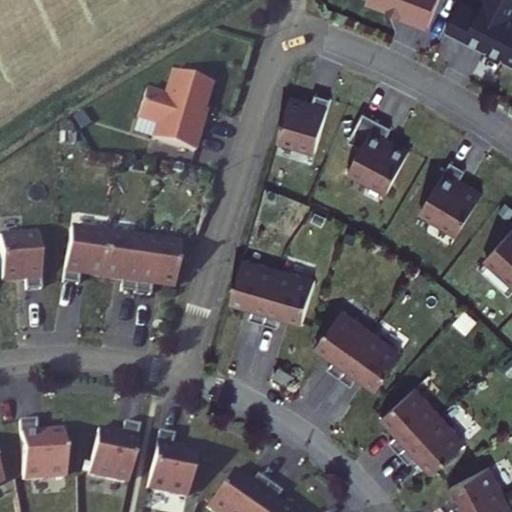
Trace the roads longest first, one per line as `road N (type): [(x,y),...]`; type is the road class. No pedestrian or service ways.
road 1 (residential): [(180,375),(284,23),(416,75),(511,134)]
road 2 (residential): [(383,511),(307,436),(262,406),(180,375)]
road 3 (residential): [(180,375),(85,360),(0,365)]
